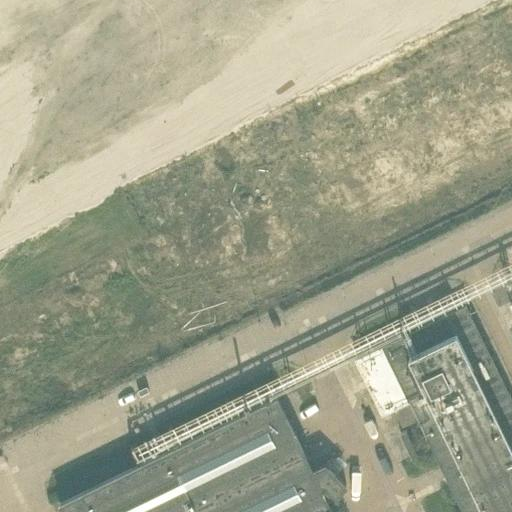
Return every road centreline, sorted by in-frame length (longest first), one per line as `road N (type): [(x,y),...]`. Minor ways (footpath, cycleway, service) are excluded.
road 1 (unknown): [(10,511),(2,475),(19,456),(306,334)]
road 2 (unknown): [(306,334),(395,511)]
road 3 (unknown): [(306,334),(472,255)]
